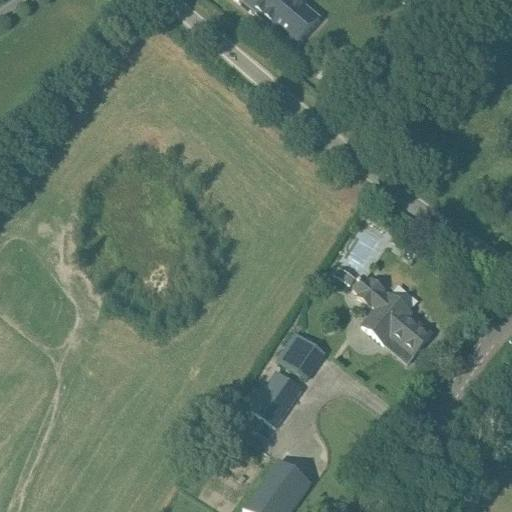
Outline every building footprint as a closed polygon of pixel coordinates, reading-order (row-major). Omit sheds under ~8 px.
[(235,0),(262,22),(280,0),(235,0)] [(280,0),(262,22),(296,50),(320,22),(293,0),(280,0)] [(350,81),(332,67),(322,80),(339,94),(342,91),(348,95),(353,89),(347,84),(350,81)] [(364,100),(357,108),(364,115),(371,107),(364,100)] [(333,280),(350,290),(355,283),(337,272),(333,280)] [(376,313),(362,329),(384,348),(391,340),(413,359),(431,339),(408,320),(411,317),(389,298),(386,301),(381,297),(383,295),(371,285),(369,287),(363,282),(353,294),(359,299),(357,301),(369,311),(371,309),(376,313)] [(306,386),(324,359),(293,338),(275,365),(306,386)] [(276,430),(302,391),(275,373),(249,411),(276,430)] [(295,511),(312,488),(278,464),(242,511),(295,511)]
